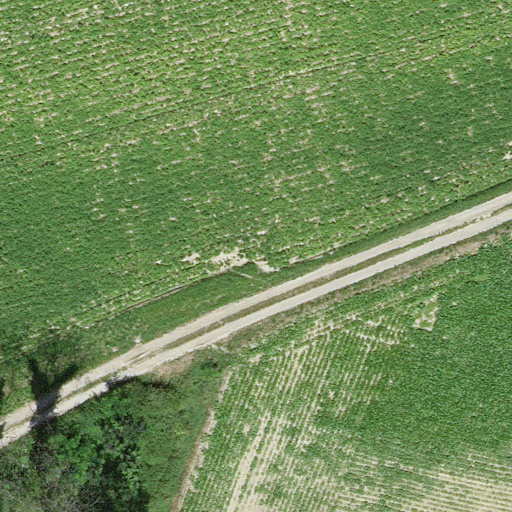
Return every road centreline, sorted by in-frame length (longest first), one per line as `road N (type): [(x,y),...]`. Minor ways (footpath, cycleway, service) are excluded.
road 1 (track): [(511,206),(232,319),(0,441)]
road 2 (track): [(167,511),(232,319)]
